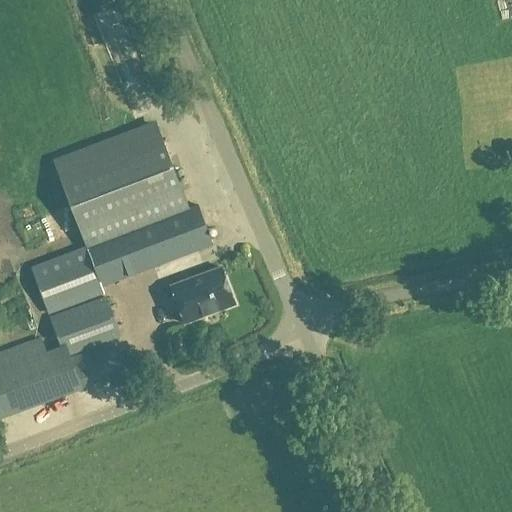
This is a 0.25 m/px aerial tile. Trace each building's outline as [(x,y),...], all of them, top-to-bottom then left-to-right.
[(102,2),(88,4),(91,20),(104,18),(102,2)] [(445,19),(451,30),(466,23),(460,11),(445,19)] [(483,132),(511,127),(511,67),(474,73),(483,132)] [(161,92),(156,95),(160,104),(166,101),(161,92)] [(55,165),(63,186),(61,187),(85,248),(32,268),(49,314),(104,294),(101,288),(212,245),(198,206),(188,210),(156,126),(55,165)] [(220,269),(169,289),(183,327),(235,307),(220,269)] [(0,417),(128,372),(116,339),(119,337),(105,298),(51,318),(61,347),(46,352),(41,338),(0,353),(0,417)]
